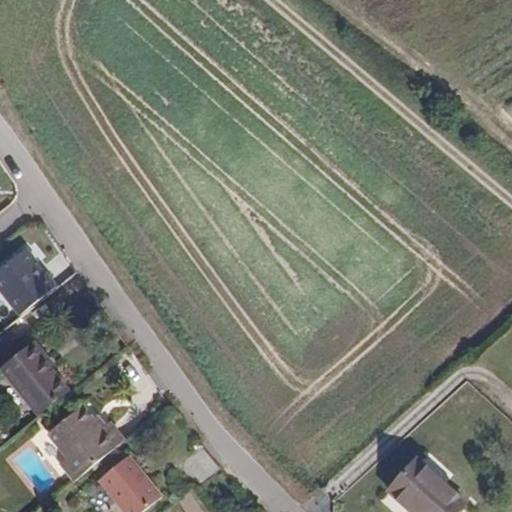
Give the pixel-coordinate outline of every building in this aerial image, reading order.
[(0,291),(21,316),(57,286),(46,272),(42,276),(33,265),(37,262),(26,248),(0,269),(0,291)] [(46,272),(37,262),(33,265),(42,276),(46,272)] [(25,349),(34,342),(27,331),(17,340),(25,349)] [(51,362),(34,342),(25,349),(1,369),(39,415),(69,391),(46,366),(51,362)] [(62,462),(76,480),(120,445),(106,426),(100,430),(83,407),(48,433),(68,458),(62,462)] [(120,445),(128,438),(114,420),(106,426),(120,445)] [(119,447),(89,470),(122,511),(144,511),(160,499),(119,447)] [(459,511),(467,503),(418,459),(389,492),(411,511),(459,511)]
